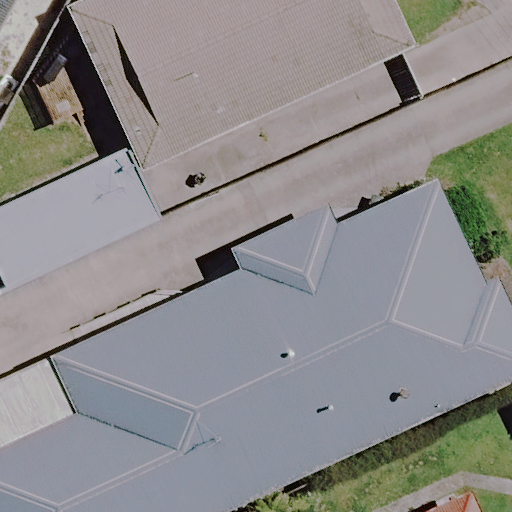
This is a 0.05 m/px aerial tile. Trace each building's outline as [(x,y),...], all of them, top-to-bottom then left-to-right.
[(0,0),(0,31),(16,0),(0,0)] [(406,52),(381,0),(94,0),(62,15),(137,178),(406,52)] [(154,229),(118,149),(0,201),(0,297),(0,298),(154,229)] [(95,365),(122,422),(5,478),(21,511),(269,511),(511,396),(511,277),(471,195),(95,365)] [(475,511),(470,498),(436,511),(475,511)]
